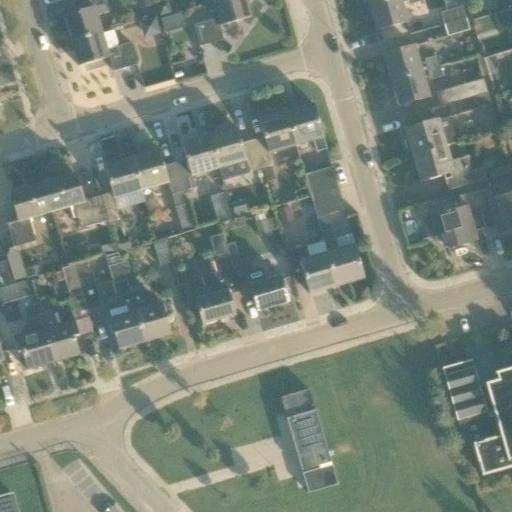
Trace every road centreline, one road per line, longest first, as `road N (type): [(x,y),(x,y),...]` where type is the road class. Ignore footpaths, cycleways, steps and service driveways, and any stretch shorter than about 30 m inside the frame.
road 1 (residential): [(91,420),(180,376),(405,312)]
road 2 (residential): [(51,133),(329,53)]
road 3 (residential): [(405,312),(329,53)]
road 4 (residential): [(51,133),(14,0)]
